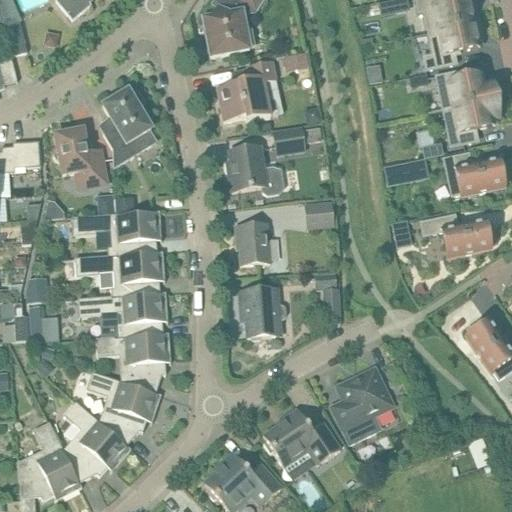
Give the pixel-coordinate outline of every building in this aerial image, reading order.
[(57,0),(54,2),(72,23),(90,8),(87,0),(57,0)] [(263,0),(220,0),(215,8),(217,9),(210,20),(202,21),(209,61),(249,53),(241,15),(254,13),(255,13),(263,0)] [(478,25),(474,9),(469,10),(467,3),(447,7),(445,0),(422,0),(415,2),(418,15),(423,14),(427,36),(478,25)] [(392,3),(378,6),(380,18),(395,15),(392,3)] [(3,28),(10,56),(11,59),(26,56),(19,24),(3,28)] [(481,42),(478,25),(427,36),(432,58),(423,60),(426,73),(456,67),(453,55),(477,50),(476,43),(481,42)] [(305,55),(285,58),(288,70),(307,66),(305,55)] [(16,81),(11,59),(10,56),(0,58),(0,75),(2,84),(16,81)] [(223,125),(242,121),(244,120),(245,125),(270,120),(265,95),(277,93),(271,65),(246,70),(249,83),(221,89),(223,98),(217,99),(223,125)] [(380,68),(367,71),(370,88),(383,86),(380,68)] [(459,74),(435,79),(442,115),(493,104),(489,86),(483,87),(482,82),(462,86),(459,74)] [(409,93),(428,89),(426,77),(406,81),(409,93)] [(134,95),(130,97),(127,93),(102,109),(114,129),(102,137),(112,152),(112,171),(134,159),(131,155),(138,150),(144,151),(150,147),(153,142),(148,134),(151,132),(138,112),(142,109),(144,104),(139,96),(134,95)] [(496,121),(493,104),(442,115),(450,150),(474,145),(472,133),(492,129),(491,123),(496,121)] [(272,136),(276,158),(304,153),(300,132),(272,136)] [(106,187),(105,180),(101,160),(88,163),(82,133),(54,138),(62,178),(75,175),(77,182),(88,190),(106,187)] [(25,145),(27,170),(40,169),(38,144),(25,145)] [(27,170),(25,145),(12,146),(12,150),(13,150),(14,171),(27,170)] [(441,146),(422,150),(425,162),(444,157),(441,146)] [(0,150),(0,152),(0,155),(2,176),(15,175),(14,171),(13,150),(12,150),(0,150)] [(272,171),(263,172),(259,150),(228,155),(232,177),(228,177),(231,195),(260,191),(261,196),(266,200),(279,198),(284,193),(281,173),(272,171)] [(468,157),(443,162),(451,199),(460,197),(461,200),(503,191),(502,186),(508,185),(504,166),(498,168),(497,163),(470,168),(468,157)] [(400,167),(383,170),(387,187),(403,184),(400,167)] [(113,197),(96,198),(98,219),(114,218),(113,197)] [(124,201),(116,202),(117,217),(135,216),(134,209),(124,210),(124,201)] [(333,231),(331,205),(304,207),(306,234),(333,231)] [(40,208),(26,209),(27,224),(37,223),(40,208)] [(74,262),(162,256),(162,255),(156,255),(155,236),(160,235),(159,214),(135,216),(117,217),(114,218),(98,219),(71,221),(72,239),(95,238),(95,236),(114,234),(115,246),(111,250),(107,250),(108,259),(74,261),(74,262)] [(454,218),(420,225),(423,239),(441,235),(447,261),(489,252),(488,247),(494,246),(490,228),(484,229),(483,224),(456,230),(454,218)] [(406,224),(392,227),(394,237),(408,234),(406,224)] [(239,269),(259,268),(269,267),(266,227),(234,230),(235,243),(237,243),(239,269)] [(34,239),(21,240),(21,250),(32,249),(34,239)] [(50,252),(38,253),(39,263),(51,262),(50,252)] [(163,276),(162,256),(74,262),(75,280),(98,278),(98,276),(100,276),(100,291),(110,291),(110,300),(77,302),(77,303),(165,296),(159,296),(158,276),(163,276)] [(17,260),(14,265),(14,271),(24,270),(23,260),(17,260)] [(334,276),(314,278),(316,294),(322,293),(336,292),(334,276)] [(263,289),(277,288),(276,279),(262,280),(263,289)] [(29,282),(26,294),(27,306),(41,305),(40,281),(29,282)] [(282,308),(277,308),(276,292),(239,295),(240,314),(244,313),(246,341),(279,339),(278,323),(283,322),(286,319),(285,311),(282,308)] [(338,292),(336,292),(322,293),(324,328),(340,327),(338,292)] [(165,296),(77,303),(78,321),(101,319),(101,317),(105,317),(106,332),(113,332),(113,340),(95,342),(168,337),(168,336),(162,337),(161,317),(166,317),(165,296)] [(13,321),(22,320),(21,306),(12,307),(13,321)] [(41,310),(29,311),(31,342),(43,342),(41,310)] [(27,320),(22,320),(13,321),(15,345),(29,344),(27,320)] [(498,382),(511,372),(511,341),(505,347),(489,324),(485,327),(482,322),(466,333),(470,338),(466,341),(491,376),(493,374),(498,382)] [(91,376),(160,399),(160,398),(155,396),(161,378),(165,378),(164,358),(169,357),(168,337),(95,342),(96,360),(119,358),(119,356),(123,356),(125,381),(123,386),(91,375),(91,376)] [(42,349),(39,358),(50,362),(54,353),(42,349)] [(44,363),(37,371),(48,380),(54,373),(44,363)] [(343,404),(331,410),(339,428),(348,447),(350,447),(380,432),(374,419),(392,410),(383,390),(374,372),(336,390),(343,404)] [(74,405),(130,453),(130,452),(126,449),(138,434),(142,435),(148,416),(154,418),(160,399),(91,376),(85,393),(107,400),(108,398),(112,399),(104,423),(100,427),(75,405),(74,405)] [(48,426),(81,491),(79,486),(96,477),(99,480),(112,464),(116,468),(130,453),(74,405),(63,418),(73,427),(64,438),(74,447),(68,453),(63,456),(48,425),(48,426)] [(276,430),(262,440),(265,445),(263,447),(270,458),(273,456),(283,471),(308,454),(316,467),(317,468),(340,453),(322,426),(311,434),(308,429),(296,413),(281,423),(283,426),(279,429),(278,429),(276,430)] [(62,500),(81,491),(48,426),(32,434),(42,454),(44,453),(46,457),(24,468),(19,468),(18,464),(17,464),(20,502),(40,500),(42,504),(60,495),(62,500)] [(215,477),(204,488),(208,493),(206,495),(215,505),(217,503),(225,511),(233,511),(250,498),(253,494),(265,506),(281,491),(273,482),(260,467),(249,476),(232,458),(221,468),(223,470),(215,477)]
